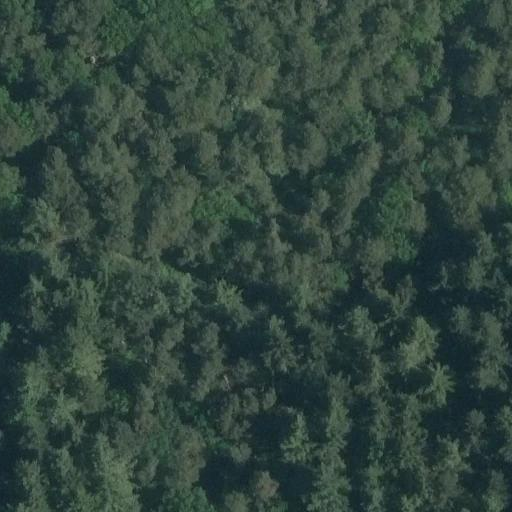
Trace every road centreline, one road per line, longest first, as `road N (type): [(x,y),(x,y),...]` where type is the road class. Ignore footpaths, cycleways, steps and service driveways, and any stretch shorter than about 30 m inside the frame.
road 1 (track): [(0,169),(62,253),(92,277),(148,301),(258,310)]
road 2 (track): [(258,310),(287,300),(347,246),(443,68)]
road 3 (track): [(67,511),(124,408),(148,387),(206,363),(258,310)]
road 4 (track): [(258,310),(331,312),(511,256)]
